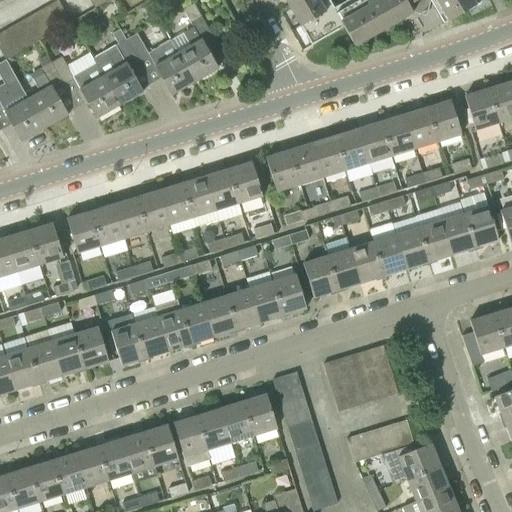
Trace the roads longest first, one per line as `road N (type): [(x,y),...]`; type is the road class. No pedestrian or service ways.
road 1 (residential): [(0,436),(427,300)]
road 2 (tertiary): [(0,191),(304,97)]
road 3 (residential): [(503,511),(427,300)]
road 4 (tertiary): [(304,97),(511,31)]
